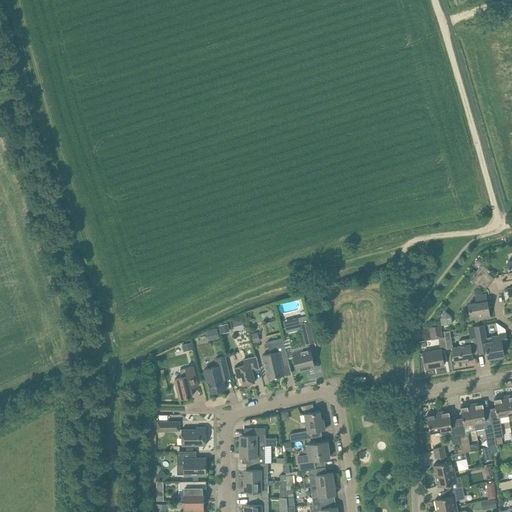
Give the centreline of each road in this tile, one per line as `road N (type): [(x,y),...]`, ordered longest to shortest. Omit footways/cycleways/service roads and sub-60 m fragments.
road 1 (track): [(398,243),(266,287),(115,354)]
road 2 (track): [(508,224),(497,225),(433,0)]
road 3 (residential): [(415,511),(408,393),(511,374)]
road 4 (residential): [(228,511),(229,418),(331,394)]
road 5 (track): [(115,354),(118,511)]
road 6 (track): [(408,393),(398,243)]
road 7 (residential): [(354,511),(331,394)]
